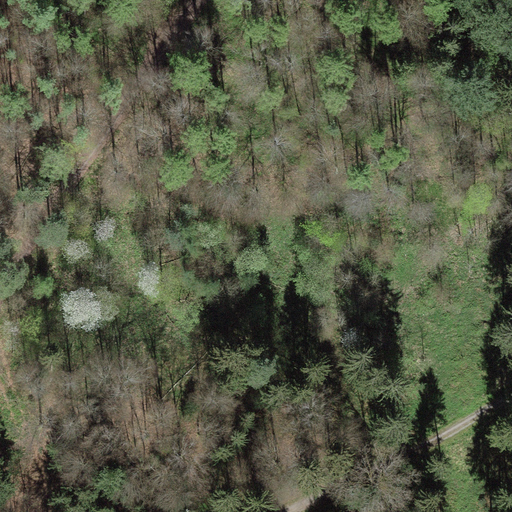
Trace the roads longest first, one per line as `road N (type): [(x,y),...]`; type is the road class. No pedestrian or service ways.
road 1 (track): [(199,0),(95,142),(0,294)]
road 2 (track): [(292,511),(511,389)]
